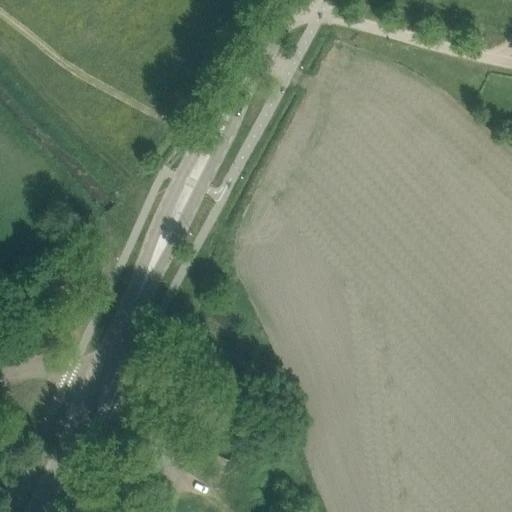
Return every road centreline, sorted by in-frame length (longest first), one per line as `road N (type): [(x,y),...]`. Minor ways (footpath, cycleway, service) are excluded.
road 1 (unclassified): [(511,60),(297,4)]
road 2 (track): [(165,171),(0,50)]
road 3 (tertiary): [(232,103),(179,177),(158,221),(148,275)]
road 4 (tertiary): [(148,275),(180,230),(222,144),(232,103)]
road 5 (unclassified): [(163,511),(170,489),(163,448),(141,415),(97,383)]
road 6 (tertiary): [(37,511),(97,383)]
